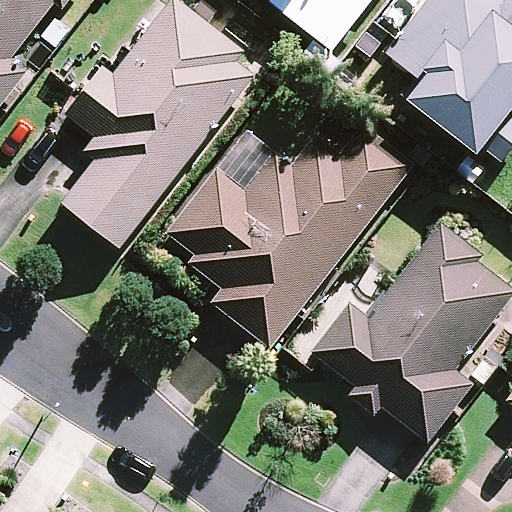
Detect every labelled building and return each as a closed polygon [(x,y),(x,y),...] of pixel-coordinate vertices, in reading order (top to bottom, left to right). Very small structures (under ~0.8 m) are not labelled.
[(68,0),(0,0),(0,104),(29,70),(13,57),(58,0),(61,0),(66,4),(68,0)] [(272,0),(270,3),(332,51),(371,0),(272,0)] [(511,5),(505,0),(426,0),(381,58),(412,81),(398,97),(406,104),(402,108),(472,161),(480,152),(500,166),(511,149),(511,5)] [(259,69),(171,2),(115,75),(105,67),(68,116),(95,137),(84,150),(98,161),(63,205),(121,249),(259,69)] [(193,252),(186,261),(223,291),(212,304),(268,348),(413,166),(362,125),(340,153),(316,135),(292,164),(251,131),(170,233),(193,252)] [(511,295),(511,283),(442,226),(368,316),(348,301),(310,347),(425,441),(472,384),(453,368),(511,295)]
